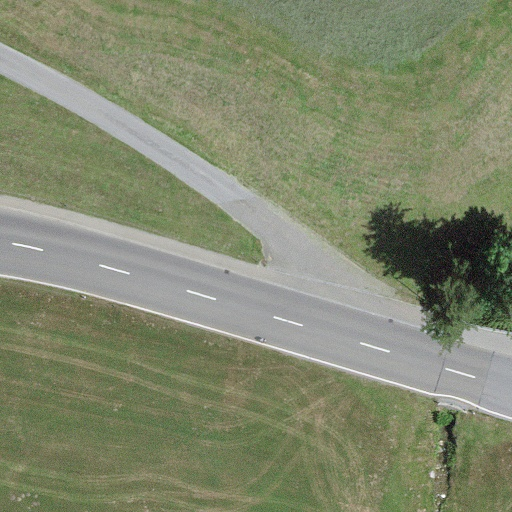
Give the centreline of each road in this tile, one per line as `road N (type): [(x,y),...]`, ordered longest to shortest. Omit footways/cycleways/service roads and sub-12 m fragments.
road 1 (unclassified): [(320,332),(329,293),(322,266),(298,244),(63,87),(0,55)]
road 2 (secondary): [(0,242),(320,332)]
road 3 (secondary): [(320,332),(511,389)]
